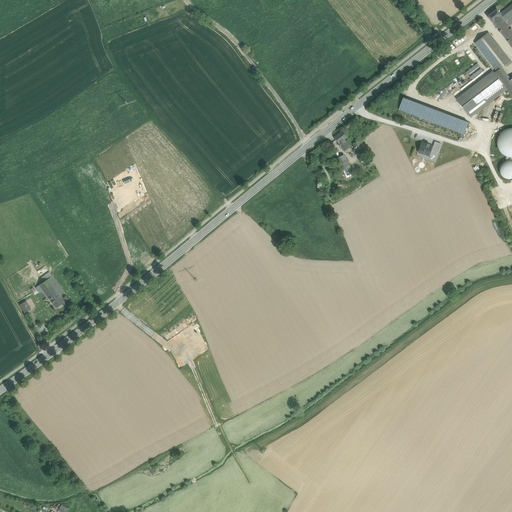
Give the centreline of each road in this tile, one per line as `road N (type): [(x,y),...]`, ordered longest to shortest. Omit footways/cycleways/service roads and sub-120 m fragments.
road 1 (secondary): [(492,0),(0,391)]
road 2 (track): [(498,155),(356,107)]
